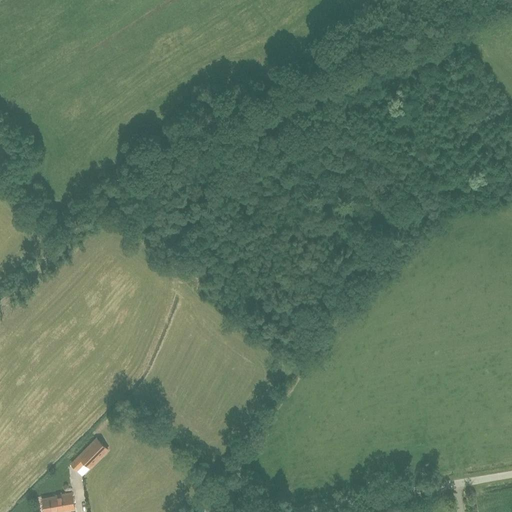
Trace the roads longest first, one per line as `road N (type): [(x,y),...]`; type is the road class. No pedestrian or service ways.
road 1 (track): [(385,0),(298,68),(160,145),(0,305)]
road 2 (unclassified): [(289,511),(511,473)]
